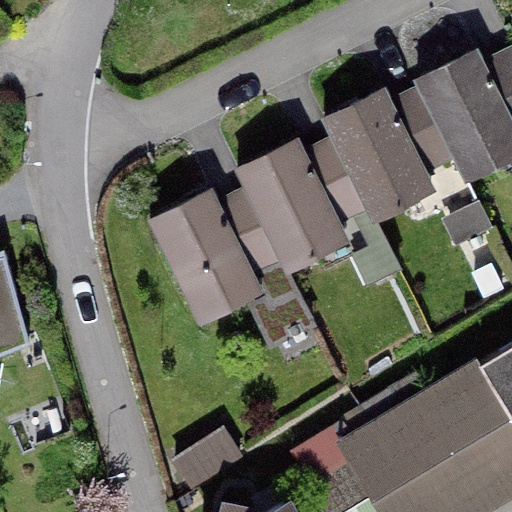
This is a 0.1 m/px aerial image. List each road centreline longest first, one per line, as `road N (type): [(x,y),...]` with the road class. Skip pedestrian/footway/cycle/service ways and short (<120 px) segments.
road 1 (residential): [(148,511),(81,308),(58,216),(53,141)]
road 2 (residential): [(53,141),(109,134),(379,0)]
